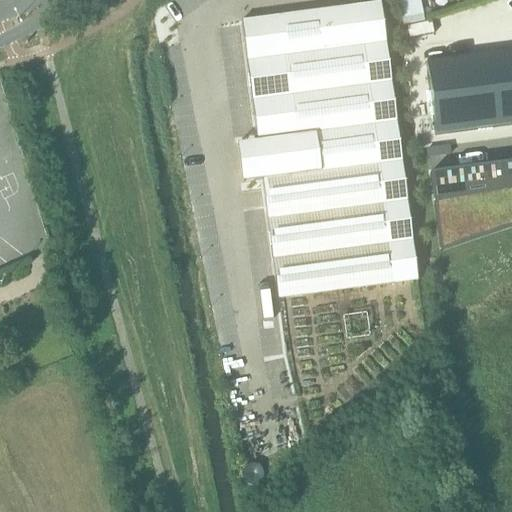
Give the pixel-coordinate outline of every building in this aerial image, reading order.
[(418,0),(397,0),(401,25),(422,22),(418,0)] [(252,157),(253,168),(255,182),(262,181),(267,221),(272,262),(412,243),(381,3),(240,22),(251,102),(256,142),(250,143),(252,157)] [(431,23),(406,28),(409,39),(433,34),(431,23)] [(511,125),(511,51),(426,63),(435,136),(511,125)] [(511,214),(511,163),(430,174),(440,249),(508,226),(506,216),(511,214)]
